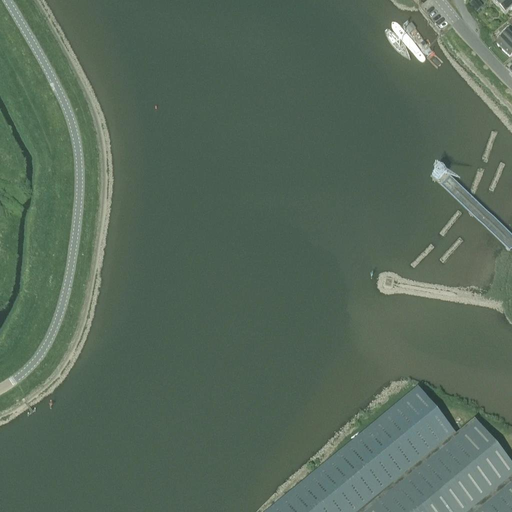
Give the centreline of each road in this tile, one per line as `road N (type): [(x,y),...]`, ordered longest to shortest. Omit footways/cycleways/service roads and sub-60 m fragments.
road 1 (track): [(0,408),(63,349),(93,191),(85,115),(19,0)]
road 2 (tertiary): [(0,390),(38,356),(62,307),(79,193),(66,109),(5,0)]
